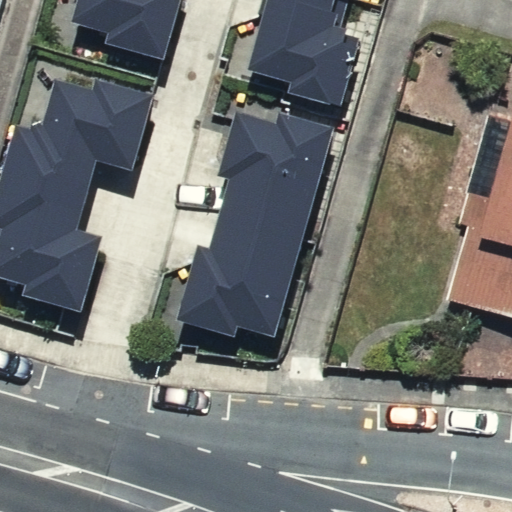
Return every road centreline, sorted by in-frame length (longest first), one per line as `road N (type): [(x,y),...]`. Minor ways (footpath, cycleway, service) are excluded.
road 1 (residential): [(26,460),(140,435),(247,431),(369,444),(511,474)]
road 2 (secondary): [(182,511),(26,460)]
